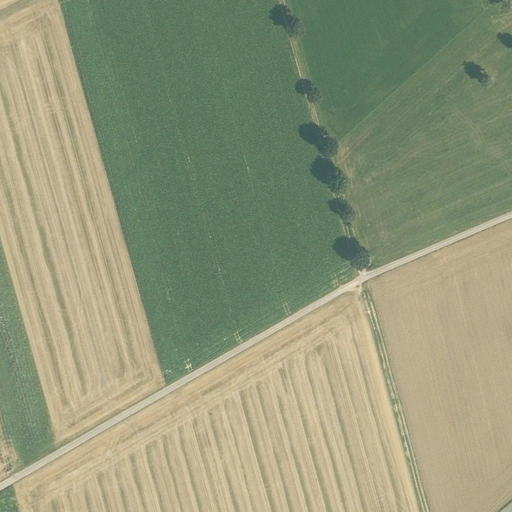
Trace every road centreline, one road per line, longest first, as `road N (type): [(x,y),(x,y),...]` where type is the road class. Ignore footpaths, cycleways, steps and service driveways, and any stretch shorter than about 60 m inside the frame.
road 1 (track): [(511,215),(358,279),(0,486)]
road 2 (track): [(422,511),(282,0)]
